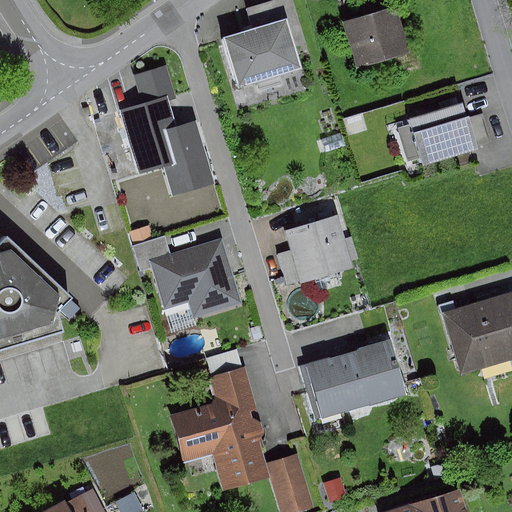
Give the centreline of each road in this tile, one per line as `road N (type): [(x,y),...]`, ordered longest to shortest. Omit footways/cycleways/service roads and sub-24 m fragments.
road 1 (unknown): [(0,205),(89,277),(117,339),(111,362),(85,379),(15,397)]
road 2 (residential): [(201,0),(72,88)]
